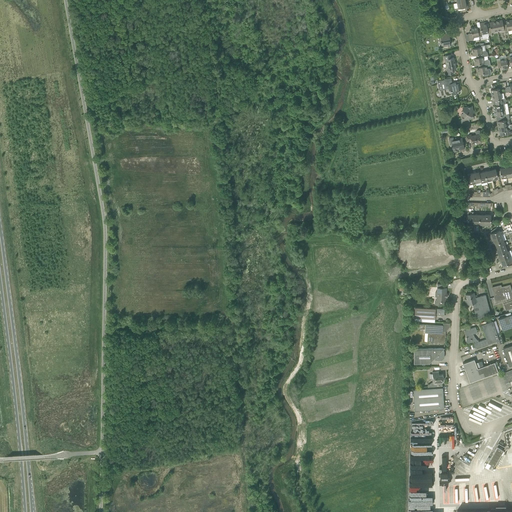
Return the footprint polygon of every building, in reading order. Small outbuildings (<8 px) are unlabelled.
[(457,3),(453,3),(454,9),(458,8),(458,10),(465,9),(468,8),(467,4),(466,4),(465,1),(457,3)] [(506,24),(503,25),(502,20),(496,21),(498,31),(504,30),(504,32),(508,31),(506,24)] [(498,31),(496,21),(489,22),(490,27),(487,28),(488,33),(488,35),(492,34),(492,32),(498,31)] [(487,28),(486,22),(479,23),(481,29),(478,30),(477,30),(479,36),(478,36),(479,37),(482,36),(482,34),(488,33),(487,28)] [(477,30),(478,30),(477,26),(470,28),(471,30),(469,31),(470,33),(468,33),(470,40),(473,40),(473,37),(478,36),(479,36),(477,30)] [(450,40),(449,33),(440,35),(441,41),(440,41),(440,43),(441,43),(441,47),(450,45),(449,40),(450,40)] [(485,51),(482,51),(481,47),(471,49),(473,56),(478,54),(478,57),(478,58),(483,57),(488,56),(487,52),(485,51)] [(446,56),(444,56),(445,60),(446,60),(447,66),(446,66),(448,75),(449,75),(453,74),(452,70),(456,69),(454,57),(451,58),(450,55),(446,56)] [(506,58),(500,60),(500,61),(500,60),(501,67),(501,68),(501,69),(508,68),(507,63),(510,63),(510,62),(509,56),(509,55),(505,56),(506,58)] [(490,65),(490,60),(488,59),(484,60),(483,57),(478,58),(478,57),(473,58),(474,65),(477,64),(478,66),(480,65),(480,67),(487,66),(490,65)] [(489,68),(487,69),(487,66),(480,67),(476,68),(476,72),(477,71),(478,74),(481,74),(481,76),(483,75),(483,76),(490,75),(491,73),(491,70),(489,68)] [(452,82),(451,78),(444,79),(444,80),(442,80),(437,81),(439,89),(439,90),(448,89),(449,91),(451,90),(451,95),(457,94),(456,91),(460,90),(459,86),(459,83),(456,84),(456,82),(451,83),(451,82),(452,82)] [(503,93),(500,93),(491,95),(492,100),(496,100),(496,102),(505,101),(506,100),(505,98),(504,98),(503,93)] [(505,103),(505,101),(496,102),(497,105),(492,106),(493,111),(505,109),(504,104),(505,103)] [(464,113),(460,113),(461,119),(462,126),(465,125),(470,124),(469,118),(471,118),(473,117),(473,115),(471,106),(466,107),(463,108),(464,113)] [(506,114),(505,109),(493,111),(495,116),(499,115),(500,118),(509,116),(508,114),(506,114)] [(510,124),(509,119),(509,116),(500,118),(500,121),(497,121),(498,127),(506,125),(510,124)] [(506,125),(498,127),(499,132),(501,131),(503,131),(503,135),(511,134),(511,132),(510,129),(511,128),(511,123),(510,124),(506,125)] [(481,143),(480,139),(482,139),(481,132),(480,131),(479,131),(479,130),(477,131),(476,131),(476,132),(476,133),(476,135),(470,136),(469,135),(466,135),(467,141),(471,141),(471,145),(476,144),(481,143)] [(460,150),(464,149),(462,138),(453,140),(453,138),(452,138),(449,138),(449,139),(450,144),(451,144),(452,144),(453,148),(451,148),(452,153),(459,151),(458,149),(459,149),(460,150)] [(492,179),(498,178),(495,169),(491,170),(491,169),(490,170),(492,179)] [(475,182),(473,173),(468,174),(467,174),(469,183),(475,182)] [(491,233),(490,233),(491,236),(490,237),(491,238),(490,238),(491,239),(501,235),(499,230),(497,231),(495,231),(494,228),(491,231),(491,233)] [(503,241),(501,235),(491,239),(491,240),(492,240),(492,241),(493,241),(494,244),(503,241)] [(505,246),(503,241),(494,244),(495,247),(494,247),(495,248),(494,249),(495,250),(505,246)] [(507,251),(505,246),(495,250),(495,251),(496,251),(496,252),(497,252),(498,255),(507,251)] [(509,257),(507,251),(498,255),(499,258),(498,258),(499,259),(498,259),(499,260),(509,257)] [(502,265),(511,262),(509,257),(499,260),(499,262),(500,261),(500,263),(501,262),(502,265)] [(435,292),(435,296),(437,296),(436,301),(437,301),(437,305),(442,305),(442,301),(445,302),(445,297),(447,297),(447,294),(445,294),(446,288),(444,288),(444,284),(437,284),(437,287),(437,292),(435,292)] [(492,288),(493,292),(495,299),(506,296),(511,294),(511,292),(509,285),(499,288),(498,286),(492,288)] [(511,291),(511,292),(511,294),(506,296),(507,299),(505,300),(506,302),(503,303),(505,310),(511,308),(511,291)] [(476,319),(491,315),(485,295),(479,296),(480,298),(475,299),(473,292),(466,294),(467,299),(465,299),(466,304),(472,303),(476,319)] [(415,307),(414,318),(420,318),(428,318),(430,318),(435,319),(435,315),(441,315),(444,315),(444,309),(435,308),(430,308),(415,307)] [(511,327),(511,314),(498,319),(502,330),(511,327)] [(497,335),(492,321),(481,325),(486,339),(478,341),(474,343),(475,349),(488,345),(488,344),(496,341),(497,345),(503,343),(500,334),(497,335)] [(442,331),(443,325),(425,324),(414,324),(414,330),(414,328),(425,329),(424,332),(428,332),(427,342),(445,343),(446,331),(442,331)] [(477,332),(475,327),(464,330),(466,336),(467,336),(468,337),(466,338),(466,341),(468,343),(473,342),(474,343),(478,341),(478,340),(477,340),(477,339),(474,336),(473,334),(477,332)] [(511,346),(503,348),(509,366),(511,365),(511,346)] [(444,348),(414,348),(414,363),(429,363),(434,358),(435,360),(442,360),(444,357),(444,351),(443,349),(444,348)] [(498,372),(494,362),(477,368),(474,359),(463,363),(470,382),(498,372)] [(511,380),(511,372),(511,370),(502,373),(505,383),(511,380)] [(438,374),(438,371),(432,372),(433,378),(431,379),(433,381),(427,385),(442,384),(442,382),(443,380),(442,379),(443,378),(443,374),(438,374)] [(414,411),(444,409),(442,384),(427,385),(428,388),(413,389),(414,411)] [(451,449),(451,435),(450,435),(450,434),(454,434),(454,430),(447,430),(447,434),(439,434),(439,449),(451,449)] [(434,440),(413,440),(413,511),(423,511),(423,508),(430,508),(430,503),(435,503),(436,472),(429,472),(429,468),(427,468),(427,463),(432,463),(432,458),(434,458),(434,440)] [(498,443),(487,462),(493,466),(500,455),(502,451),(503,450),(505,446),(498,443)] [(455,479),(455,462),(448,462),(448,467),(442,467),(442,479),(455,479)]
